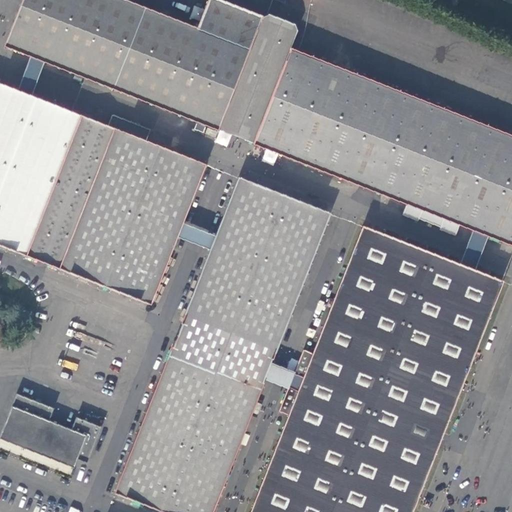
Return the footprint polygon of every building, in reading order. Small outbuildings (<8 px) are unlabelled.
[(22,0),(5,45),(219,129),(263,17),(218,0),(210,0),(199,30),(123,0),(22,0)] [(511,136),(290,49),(298,31),(295,24),(285,29),(280,27),(274,24),(269,15),(263,17),(219,129),(225,131),(233,126),(245,131),(248,140),(407,203),(403,214),(419,221),(420,218),(441,227),(440,229),(456,235),(460,224),(511,244),(511,136)] [(0,245),(55,267),(108,126),(0,83),(0,245)] [(113,114),(108,126),(55,267),(150,304),(205,164),(147,141),(151,129),(137,124),(133,135),(126,132),(130,121),(113,114)] [(137,124),(130,121),(126,132),(133,135),(137,124)] [(216,137),(218,131),(197,123),(195,129),(216,137)] [(215,143),(228,146),(231,134),(219,130),(215,143)] [(273,162),(277,153),(267,149),(263,158),(273,162)] [(270,363),(329,213),(240,178),(116,494),(162,511),(211,511),(239,442),(246,445),(250,436),(243,433),(244,429),(251,432),(257,418),(250,415),(251,411),(258,414),(262,404),(255,402),(264,379),(270,363)] [(410,511),(502,281),(364,226),(315,352),(304,347),(294,373),(305,377),(302,386),(296,384),(295,386),(290,384),(288,389),(279,411),(290,415),(251,511),(410,511)] [(290,384),(294,373),(284,369),(270,363),(264,379),(278,385),(288,389),(290,384)] [(294,373),(290,384),(295,386),(296,384),(302,386),(305,377),(294,373)] [(0,435),(0,438),(73,468),(77,459),(86,463),(102,427),(76,417),(71,430),(48,420),(53,407),(16,394),(0,435)]
